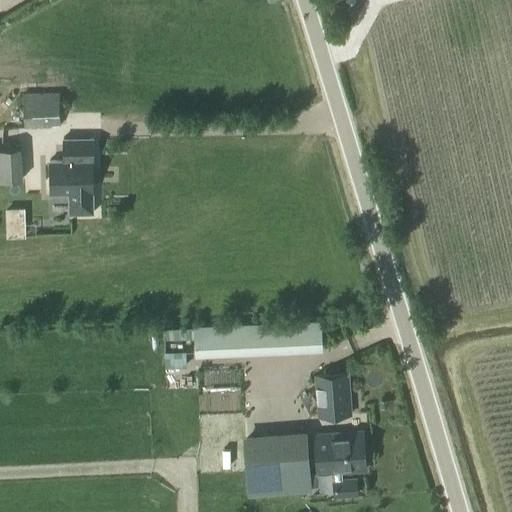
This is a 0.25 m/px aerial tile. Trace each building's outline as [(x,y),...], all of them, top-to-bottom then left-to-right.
[(57,94),(23,96),(24,129),(58,127),(57,94)] [(0,225),(16,225),(15,135),(0,134),(0,225)] [(64,163),(48,163),(50,195),(68,194),(69,215),(92,214),(89,141),(63,142),(64,163)] [(320,323),(195,327),(196,358),(322,350),(320,323)] [(230,384),(230,366),(188,365),(187,383),(230,384)] [(347,373),(313,375),(316,417),(350,415),(347,373)] [(362,430),(313,433),(316,475),(331,474),(333,498),(356,497),(355,480),(341,481),(341,473),(365,472),(362,430)] [(304,434),(244,438),(248,493),(308,489),(304,434)]
